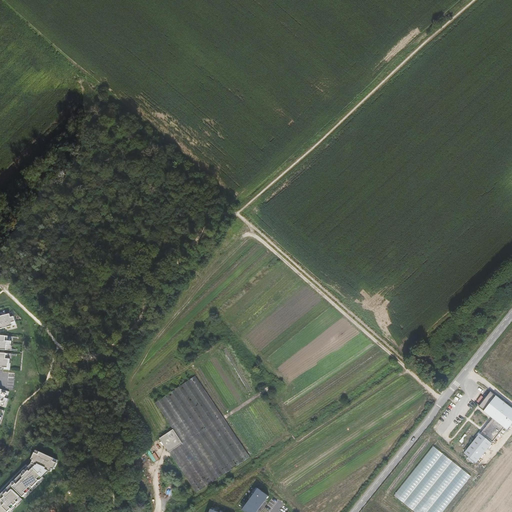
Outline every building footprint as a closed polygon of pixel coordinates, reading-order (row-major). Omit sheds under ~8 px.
[(0,315),(0,329),(17,325),(13,312),(0,315)] [(0,369),(12,371),(15,336),(0,334),(0,369)] [(174,430),(176,429),(185,443),(170,453),(197,494),(252,457),(197,376),(157,403),(174,430)] [(0,428),(0,429),(9,399),(6,398),(8,393),(3,392),(4,390),(0,388),(0,428)] [(511,427),(511,406),(499,396),(486,412),(494,418),(505,427),(510,430),(511,427)] [(494,418),(481,434),(493,443),(505,427),(494,418)] [(185,443),(176,429),(174,430),(161,439),(170,453),(185,443)] [(493,443),(481,434),(477,440),(465,454),(477,463),(493,443)] [(415,511),(442,511),(470,478),(433,448),(395,497),(415,511)] [(13,486),(23,497),(43,477),(50,471),(51,472),(52,468),(54,469),(58,463),(59,460),(55,458),(36,450),(32,459),(34,460),(32,463),(37,465),(31,471),(29,470),(23,477),(24,478),(18,484),(17,483),(13,486)] [(257,511),(269,496),(258,488),(242,509),(245,511),(257,511)] [(8,511),(22,499),(13,489),(10,493),(8,491),(5,495),(6,496),(3,499),(0,496),(0,511),(8,511)]
